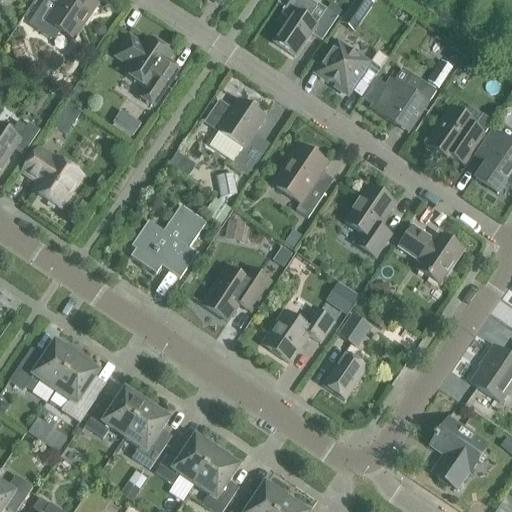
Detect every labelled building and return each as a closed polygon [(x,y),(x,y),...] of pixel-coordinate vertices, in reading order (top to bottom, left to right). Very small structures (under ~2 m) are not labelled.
[(95,5),(87,0),(44,0),(27,26),(49,41),(55,39),(60,33),(72,41),(95,5)] [(287,21),(272,44),(294,59),(310,35),(321,43),(336,19),(316,6),(314,9),(300,0),(290,0),(285,9),(280,16),(287,21)] [(354,34),(373,5),(365,0),(355,0),(340,24),(354,34)] [(420,47),(428,34),(406,20),(398,33),(420,47)] [(143,45),(127,34),(111,58),(126,69),(123,75),(144,89),(139,98),(154,108),(179,70),(168,62),(172,57),(147,40),(143,45)] [(346,94),(358,77),(360,78),(369,65),(356,56),(354,59),(337,47),(318,75),(346,94)] [(438,90),(451,70),(440,62),(427,82),(438,90)] [(375,80),(361,100),(372,107),(370,110),(407,135),(435,93),(398,68),(385,87),(375,80)] [(208,148),(232,164),(233,162),(244,169),(249,162),(239,155),(263,119),(239,102),(232,112),(219,103),(206,122),(220,131),(208,148)] [(52,128),(58,131),(63,123),(71,128),(80,113),(67,104),(52,128)] [(475,127),(450,109),(424,147),(451,165),(452,162),(462,168),(492,123),(482,117),(475,127)] [(0,168),(12,150),(23,157),(39,133),(29,125),(26,129),(18,123),(10,135),(0,128),(0,168)] [(474,181),(497,196),(504,185),(511,190),(511,149),(502,143),(503,141),(491,133),(478,152),(489,159),(474,181)] [(323,197),(312,188),(327,166),(298,147),(272,187),(299,206),(295,212),(307,221),(323,197)] [(39,186),(33,194),(58,211),(81,177),(56,160),(54,163),(37,151),(21,174),(39,186)] [(215,177),(219,199),(236,196),(232,174),(215,177)] [(109,183),(100,177),(94,187),(102,192),(109,183)] [(393,206),(368,189),(344,224),(361,236),(354,246),(374,259),(390,237),(378,229),(393,206)] [(214,200),(203,216),(220,227),(231,211),(214,200)] [(167,273),(179,281),(196,256),(188,251),(205,226),(180,208),(163,234),(148,224),(131,249),(135,252),(130,259),(155,276),(162,266),(169,270),(167,273)] [(228,222),(224,240),(241,243),(245,225),(228,222)] [(440,287),(463,253),(439,236),(434,243),(412,228),(397,249),(420,264),(415,271),(440,287)] [(284,244),(295,250),(302,238),(291,232),(284,244)] [(227,324),(238,308),(249,316),(270,284),(248,270),(242,280),(225,269),(200,306),(227,324)] [(346,317),(358,298),(337,284),(324,303),(346,317)] [(387,285),(368,287),(370,303),(389,300),(387,285)] [(262,347),(288,365),(308,337),(319,345),(333,324),(312,310),(304,322),(298,323),(284,314),(262,347)] [(380,315),(373,325),(384,332),(391,323),(380,315)] [(351,316),(336,337),(356,350),(370,329),(351,316)] [(39,384),(53,393),(78,356),(65,347),(63,350),(54,344),(45,357),(32,348),(8,383),(22,393),(25,389),(32,393),(39,384)] [(482,363),(486,365),(481,372),(479,371),(470,385),(499,405),(511,386),(511,354),(509,359),(493,348),(482,363)] [(322,388),(344,403),(366,370),(344,355),(322,388)] [(91,364),(78,356),(53,393),(67,403),(61,413),(79,425),(106,384),(96,378),(98,374),(89,368),(91,364)] [(123,440),(146,406),(124,392),(114,405),(104,398),(84,429),(102,441),(109,431),(123,440)] [(146,406),(123,440),(137,450),(131,460),(149,472),(172,437),(162,430),(168,421),(146,406)] [(487,448),(447,421),(429,447),(443,457),(442,458),(444,463),(445,464),(435,478),(456,492),(468,473),(469,474),(487,448)] [(511,441),(507,438),(499,448),(511,458),(511,441)] [(179,478),(193,487),(218,450),(205,441),(203,445),(194,439),(181,458),(171,451),(154,476),(172,488),(179,478)] [(218,450),(193,487),(207,497),(201,507),(208,511),(223,511),(235,494),(225,487),(238,469),(229,462),(231,459),(218,450)] [(0,485),(0,511),(2,511),(7,506),(16,511),(32,490),(14,478),(6,490),(0,485)] [(278,511),(286,501),(264,486),(251,505),(241,498),(231,511),(278,511)] [(496,511),(511,511),(511,501),(506,497),(496,511)] [(56,511),(39,500),(30,511),(56,511)] [(302,511),(286,501),(278,511),(302,511)]
